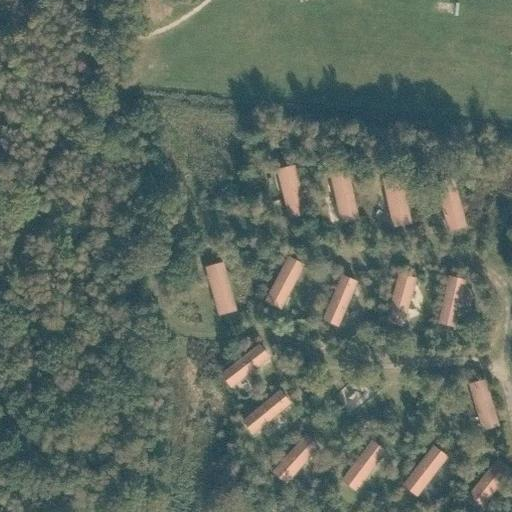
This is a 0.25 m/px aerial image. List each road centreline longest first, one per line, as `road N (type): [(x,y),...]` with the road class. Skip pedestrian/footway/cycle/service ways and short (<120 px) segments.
road 1 (track): [(511,410),(502,363),(508,299),(491,276),(462,261),(351,261),(222,218),(196,219),(166,253),(159,310),(166,323),(191,333),(271,335),(341,364),(468,361),(494,368)]
road 2 (unknown): [(95,37),(83,114),(38,182),(0,285)]
